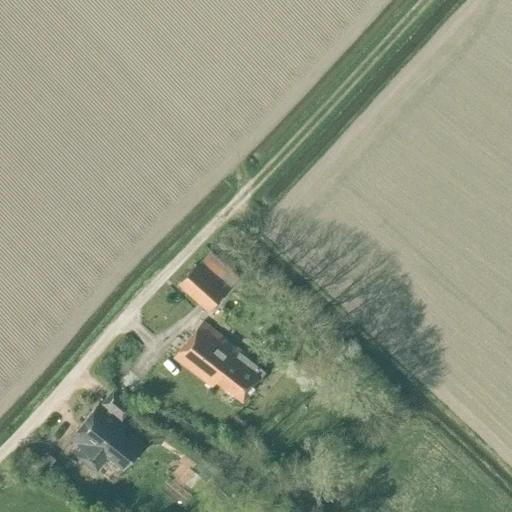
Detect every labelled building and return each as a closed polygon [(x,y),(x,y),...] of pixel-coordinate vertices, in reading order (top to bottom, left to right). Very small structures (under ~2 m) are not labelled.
[(209,252),(197,264),(178,284),(206,311),(237,278),(209,252)] [(216,382),(241,403),(263,374),(239,355),(240,353),(202,322),(173,358),(211,388),(216,382)] [(70,438),(77,443),(71,450),(97,472),(108,458),(123,470),(140,449),(120,433),(125,426),(120,421),(132,407),(112,391),(102,404),(103,405),(102,407),(98,403),(70,438)] [(180,457),(187,446),(167,434),(165,437),(161,443),(161,444),(180,457)] [(43,474),(55,459),(44,450),(32,466),(43,474)]
